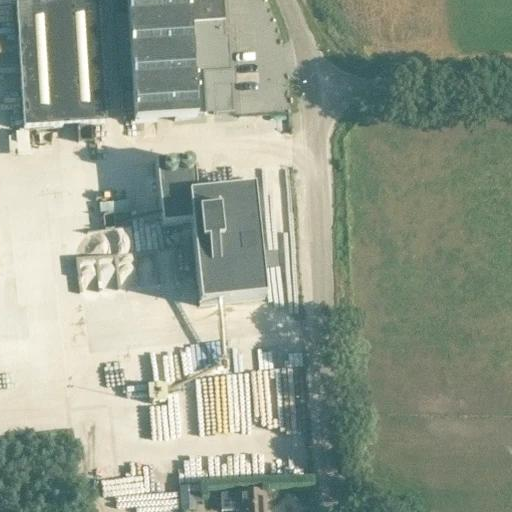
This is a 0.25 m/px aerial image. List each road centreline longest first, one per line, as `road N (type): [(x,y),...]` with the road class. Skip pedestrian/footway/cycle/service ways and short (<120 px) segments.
road 1 (unknown): [(321,142),(42,151),(24,171),(24,266),(31,317),(70,338),(325,322)]
road 2 (unclassified): [(330,511),(320,94)]
road 3 (unclassified): [(320,94),(511,95)]
